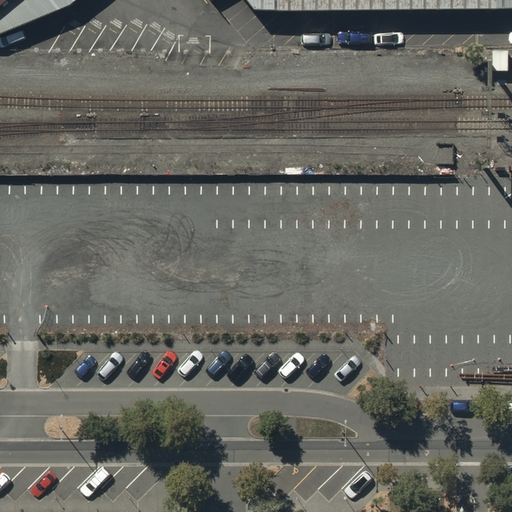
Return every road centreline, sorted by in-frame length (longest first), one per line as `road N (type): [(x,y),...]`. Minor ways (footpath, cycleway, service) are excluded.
road 1 (unclassified): [(234,452),(21,451)]
road 2 (unclassified): [(24,403),(232,403)]
road 3 (unclassified): [(232,403),(306,403),(434,436)]
road 4 (unclassified): [(434,436),(381,452),(234,452)]
